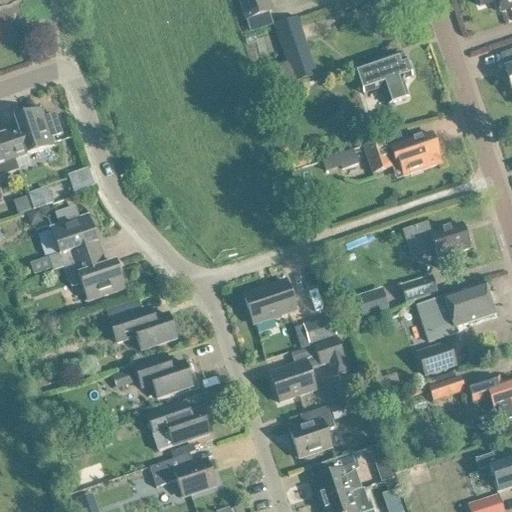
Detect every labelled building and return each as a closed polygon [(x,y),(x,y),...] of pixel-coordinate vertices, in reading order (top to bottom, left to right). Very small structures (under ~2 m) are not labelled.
[(272,15),(266,0),(236,0),(244,24),(272,15)] [(511,0),(476,0),(479,9),(495,4),(499,15),(511,10),(511,0)] [(293,85),(316,77),(297,20),(273,28),(286,64),(293,85)] [(406,22),(396,26),(401,39),(411,35),(406,22)] [(374,66),(375,70),(357,76),(364,97),(382,91),(388,108),(407,102),(401,84),(411,81),(410,78),(412,75),(409,68),(406,66),(405,63),(404,64),(402,57),(374,66)] [(268,93),(293,85),(286,64),(261,73),(268,93)] [(62,138),(55,116),(43,120),(40,112),(14,121),(17,132),(5,136),(15,163),(53,150),(51,142),(62,138)] [(15,163),(5,136),(0,137),(0,179),(19,173),(15,163)] [(382,143),(362,150),(371,177),(390,170),(390,169),(399,166),(403,180),(440,167),(437,159),(430,137),(384,152),(382,143)] [(291,163),(294,173),(305,169),(302,159),(291,163)] [(332,161),(320,164),(323,174),(335,170),(332,161)] [(93,189),(88,174),(69,181),(75,196),(93,189)] [(46,191),(27,198),(28,202),(32,211),(32,214),(37,212),(51,207),(46,191)] [(101,257),(88,219),(79,222),(75,209),(54,216),(58,229),(50,232),(58,257),(48,261),(53,274),(64,270),(101,257)] [(25,216),(29,228),(41,224),(37,212),(32,214),(25,216)] [(438,262),(469,252),(461,227),(431,238),(427,226),(402,234),(410,259),(434,251),(438,262)] [(125,292),(115,266),(105,269),(101,257),(64,270),(71,290),(80,287),(87,305),(125,292)] [(405,306),(436,296),(431,279),(400,289),(405,306)] [(286,285),(243,299),(252,327),(295,312),(286,285)] [(443,301),(428,306),(417,310),(422,326),(425,325),(431,343),(428,344),(429,345),(456,336),(455,331),(493,318),(483,287),(443,301)] [(389,314),(381,291),(353,300),(361,323),(389,314)] [(137,302),(104,313),(108,324),(115,346),(124,343),(135,339),(140,354),(176,342),(167,317),(153,322),(149,310),(141,313),(137,302)] [(57,328),(53,315),(42,319),(46,332),(57,328)] [(336,340),(329,319),(302,328),(309,348),(336,340)] [(308,373),(328,367),(332,381),(348,375),(337,341),(313,349),(317,361),(306,365),(269,377),(279,406),(315,393),(308,373)] [(456,370),(447,345),(416,356),(425,381),(456,370)] [(133,369),(137,381),(141,393),(152,389),(156,402),(192,390),(183,365),(161,372),(157,361),(133,369)] [(132,386),(127,373),(112,379),(116,392),(132,386)] [(382,398),(400,393),(396,379),(378,384),(382,398)] [(433,404),(463,394),(459,380),(428,390),(433,404)] [(511,383),(499,387),(498,381),(484,386),(485,387),(469,393),(473,405),(488,399),(493,414),(495,414),(499,427),(511,422),(511,383)] [(173,409),(146,419),(148,426),(158,454),(208,438),(199,412),(190,416),(186,405),(173,409)] [(334,422),(345,418),(341,406),(330,410),(334,422)] [(325,434),(334,431),(327,410),(299,419),(303,431),(289,436),(297,461),(330,449),(325,434)] [(192,447),(170,455),(172,463),(189,457),(194,455),(192,447)] [(382,485),(392,481),(381,448),(371,451),(382,485)] [(362,492),(355,473),(359,471),(354,456),(327,465),(330,476),(312,483),(320,506),(350,495),(351,496),(362,492)] [(182,500),(215,489),(206,464),(193,469),(189,457),(172,463),(148,471),(155,491),(176,484),(182,500)] [(492,457),(473,463),(477,473),(488,469),(496,495),(511,490),(511,460),(495,466),(492,457)] [(92,478),(80,482),(83,492),(95,488),(92,478)] [(350,495),(320,506),(321,511),(372,511),(370,504),(368,505),(363,492),(362,492),(351,496),(350,495)] [(402,511),(396,494),(384,498),(388,511),(402,511)] [(97,511),(92,497),(75,503),(78,511),(97,511)] [(501,511),(497,498),(466,508),(467,511),(501,511)]
